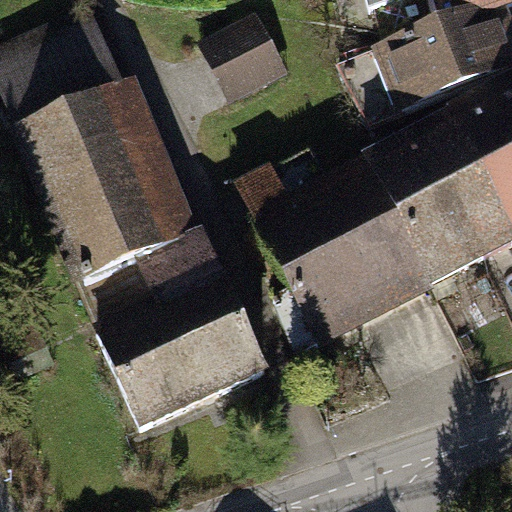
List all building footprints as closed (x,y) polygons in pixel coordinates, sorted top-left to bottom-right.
[(350,0),(360,31),(436,2),(446,28),(369,58),(395,127),(511,74),(511,4),(511,0),(350,0)] [(253,397),(97,12),(0,50),(0,111),(135,444),(253,397)] [(258,22),(201,50),(232,113),(289,85),(258,22)] [(511,93),(451,126),(511,237),(511,93)] [(433,302),(511,259),(511,237),(451,126),(363,173),(433,302)] [(324,361),(433,302),(363,173),(293,211),(272,174),(234,194),(324,361)]
